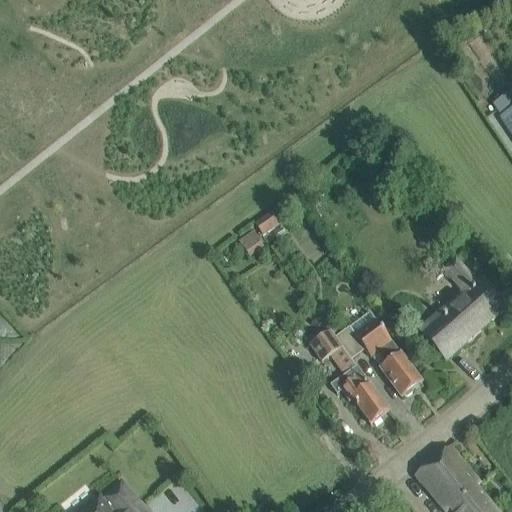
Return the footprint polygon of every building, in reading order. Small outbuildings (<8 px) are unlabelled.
[(504,118),(501,119),(511,135),(511,98),(510,94),(495,104),(504,118)] [(262,238),(280,226),(271,213),(254,226),(262,238)] [(506,311),(493,296),(482,283),(478,287),(457,262),(445,272),(464,294),(419,333),(446,363),(506,311)] [(422,385),(376,323),(370,314),(335,341),(342,351),(350,361),(364,351),(370,359),(376,354),(386,366),(380,370),(402,400),(422,385)] [(342,351),(335,341),(330,334),(309,349),(322,366),(342,351)] [(389,413),(356,370),(331,387),(338,397),(342,393),(349,404),(352,402),(371,428),(389,413)] [(482,486),(455,453),(451,449),(416,478),(444,511),(449,511),(451,511),(496,511),(478,489),(482,486)] [(142,511),(122,487),(99,505),(96,502),(84,511),(142,511)]
